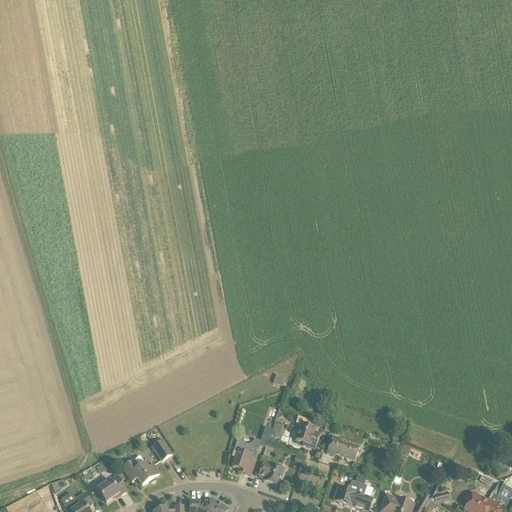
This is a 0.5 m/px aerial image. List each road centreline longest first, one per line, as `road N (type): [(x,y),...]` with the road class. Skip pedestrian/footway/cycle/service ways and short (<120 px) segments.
road 1 (track): [(0,153),(89,464),(0,493)]
road 2 (residential): [(130,511),(196,486),(255,490)]
